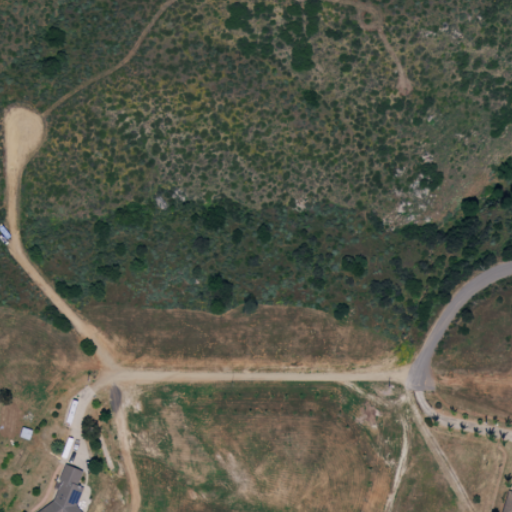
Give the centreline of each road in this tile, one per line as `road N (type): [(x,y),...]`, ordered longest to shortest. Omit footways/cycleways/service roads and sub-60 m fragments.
road 1 (residential): [(21,134),(16,240),(35,277),(125,376),(380,376)]
road 2 (residential): [(380,376),(425,363),(466,293),(511,266)]
